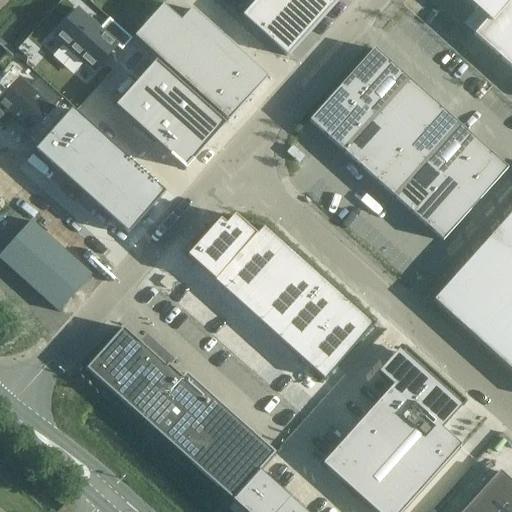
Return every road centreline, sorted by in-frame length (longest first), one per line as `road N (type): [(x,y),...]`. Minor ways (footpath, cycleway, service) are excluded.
road 1 (unclassified): [(511,409),(229,165)]
road 2 (unclassified): [(8,407),(229,165)]
road 3 (unclassified): [(229,165),(378,0)]
road 4 (tertiary): [(119,511),(8,407)]
